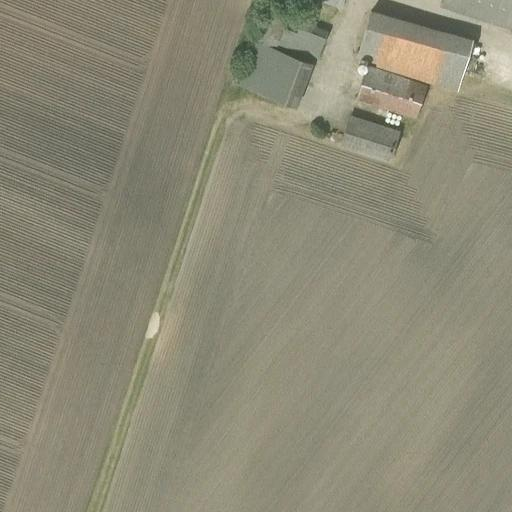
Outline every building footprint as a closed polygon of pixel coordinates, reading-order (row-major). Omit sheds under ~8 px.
[(279,25),(287,0),(269,0),(239,85),(297,106),(313,62),(276,49),(278,44),(317,58),(326,32),(300,23),(297,31),(285,27),(279,25)] [(511,0),(441,0),(440,5),(511,28),(511,0)] [(357,58),(457,84),(468,39),(451,34),(451,31),(371,8),(357,58)] [(427,83),(366,64),(356,98),(416,117),(427,83)] [(340,145),(390,161),(400,130),(350,114),(340,145)]
